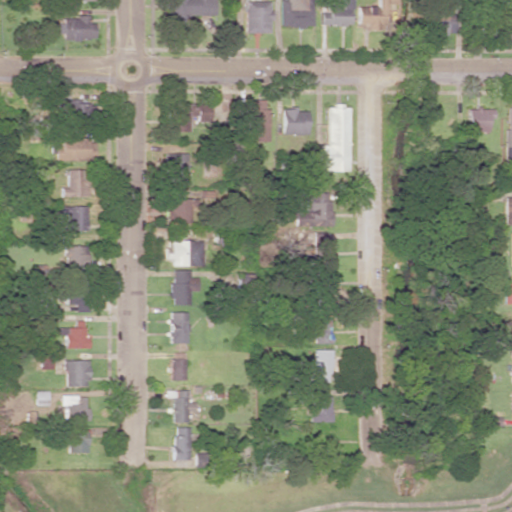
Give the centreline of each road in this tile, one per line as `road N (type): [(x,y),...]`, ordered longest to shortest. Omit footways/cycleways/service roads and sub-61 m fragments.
road 1 (residential): [(511,71),(0,71)]
road 2 (residential): [(127,0),(131,461)]
road 3 (residential): [(370,73),(374,455)]
